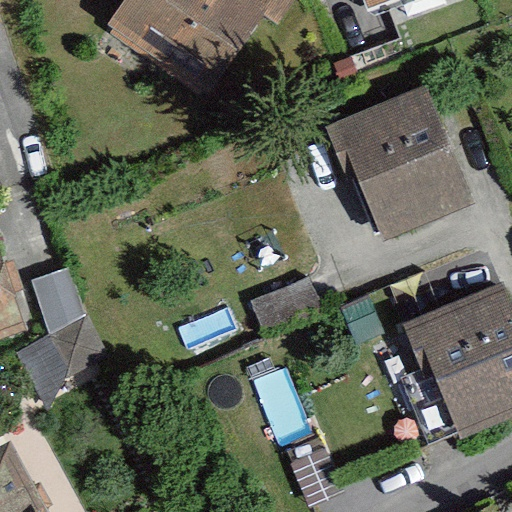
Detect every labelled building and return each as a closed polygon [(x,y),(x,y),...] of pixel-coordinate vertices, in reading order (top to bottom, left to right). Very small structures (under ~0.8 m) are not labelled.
[(120,0),(109,17),(214,86),(268,6),(279,13),(287,0),(120,0)] [(343,123),(391,236),(482,197),(434,85),(343,123)] [(0,335),(29,327),(0,235),(0,335)] [(258,295),(270,331),(329,311),(316,275),(258,295)] [(511,284),(420,318),(460,426),(511,407),(511,284)] [(22,347),(45,392),(75,369),(117,353),(94,312),(22,347)] [(294,448),(313,499),(346,487),(327,435),(294,448)] [(0,443),(0,511),(50,511),(10,438),(0,443)]
